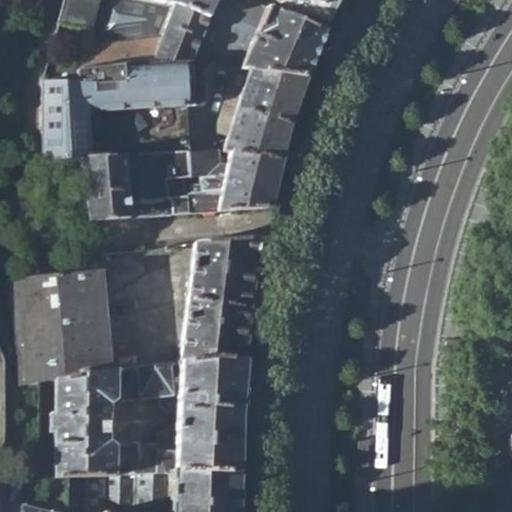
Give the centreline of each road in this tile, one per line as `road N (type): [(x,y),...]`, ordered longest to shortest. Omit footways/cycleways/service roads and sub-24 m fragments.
road 1 (residential): [(511,14),(450,124),(409,235),(388,360),(382,511)]
road 2 (residential): [(422,511),(421,415),(435,304),(465,195),(511,93)]
